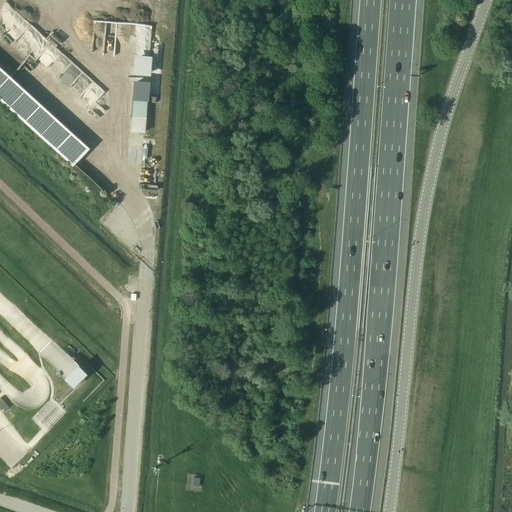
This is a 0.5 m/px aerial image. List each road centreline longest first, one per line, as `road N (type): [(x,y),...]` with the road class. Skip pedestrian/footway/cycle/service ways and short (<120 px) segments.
road 1 (unclassified): [(387,511),(431,167),(486,0)]
road 2 (motorway): [(356,511),(402,0)]
road 3 (motorway): [(369,0),(324,511)]
